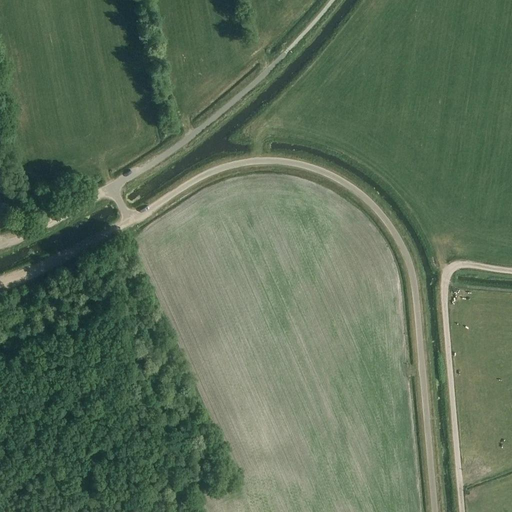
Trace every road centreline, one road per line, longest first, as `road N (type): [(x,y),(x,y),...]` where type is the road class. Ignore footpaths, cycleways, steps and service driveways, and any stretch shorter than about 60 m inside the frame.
road 1 (unclassified): [(434,511),(415,287),(400,243),(367,201),(321,170),(267,160),(211,172),(130,220)]
road 2 (track): [(444,273),(462,511)]
road 3 (unclassified): [(111,188),(172,149),(282,56)]
road 4 (track): [(0,283),(117,227)]
